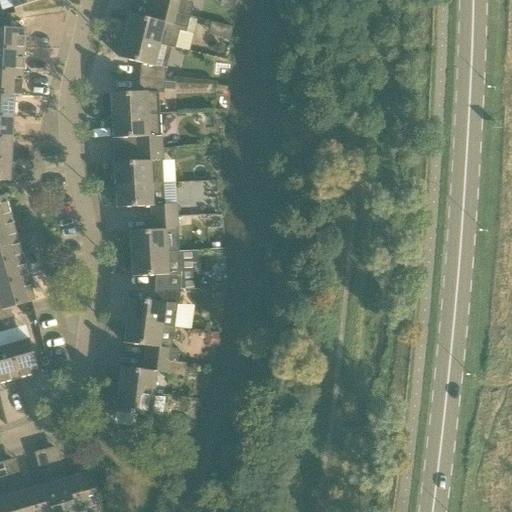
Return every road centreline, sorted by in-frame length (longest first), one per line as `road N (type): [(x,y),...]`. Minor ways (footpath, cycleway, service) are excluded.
road 1 (secondary): [(433,511),(473,0)]
road 2 (residential): [(93,0),(69,118),(90,245),(83,355),(62,417),(0,443)]
